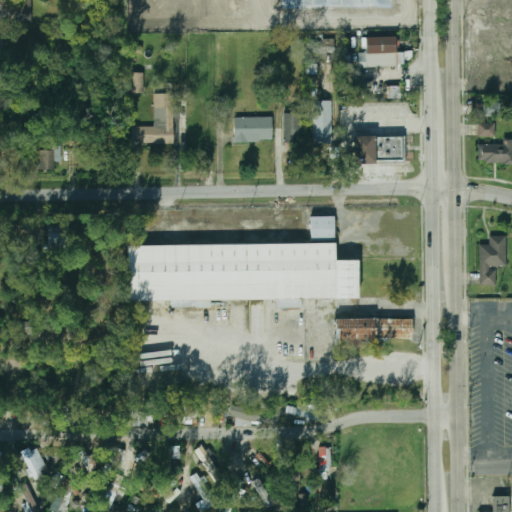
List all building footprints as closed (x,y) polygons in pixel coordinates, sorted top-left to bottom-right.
[(33,0),(3,0),(4,22),(33,21),(33,0)] [(366,53),(360,53),(360,66),(396,66),(396,37),(366,37),(366,53)] [(143,93),(144,73),(129,73),(129,93),(143,93)] [(388,98),(400,98),(400,87),(388,87),(388,98)] [(174,143),(174,94),(154,94),(154,127),(129,127),(129,143),(174,143)] [(313,102),(331,102),(331,145),(313,145),(313,102)] [(502,103),(473,103),(473,117),(502,117),(502,103)] [(284,141),(302,141),(302,113),(284,113),(284,141)] [(272,117),(234,117),(234,141),(272,141),(272,117)] [(478,136),(495,136),(495,123),(478,123),(478,136)] [(354,164),(404,164),(403,136),(354,136),(354,164)] [(503,144),(479,144),(479,163),(511,163),(511,138),(503,138),(503,144)] [(56,170),(56,148),(39,148),(39,170),(56,170)] [(335,216),(311,216),(311,239),(335,239),(335,216)] [(48,257),(69,257),(69,225),(48,225),(48,257)] [(479,245),(479,285),(497,285),(497,265),(507,265),(507,236),(489,236),(489,245),(479,245)] [(127,246),(128,304),(172,304),(172,310),(212,309),(212,303),(359,302),(359,261),(335,261),(335,244),(127,246)] [(335,319),(335,345),(387,345),(387,338),(412,338),(412,319),(335,319)] [(266,407),(230,406),(229,418),(265,420),(266,407)] [(149,426),(152,412),(141,409),(138,424),(149,426)] [(36,446),(20,453),(33,480),(48,473),(36,446)] [(212,476),(218,472),(201,446),(194,450),(212,476)] [(109,484),(110,465),(121,466),(122,448),(105,447),(103,483),(109,484)] [(330,447),(318,447),(319,471),(331,471),(330,447)] [(94,467),(86,449),(79,452),(87,470),(94,467)] [(217,502),(197,472),(188,477),(208,507),(217,502)] [(218,510),(223,511),(229,511),(242,481),(231,476),(218,510)] [(47,508),(56,511),(65,511),(76,484),(59,477),(47,508)] [(494,490),(511,490),(511,511),(494,511),(494,508),(494,490)]
